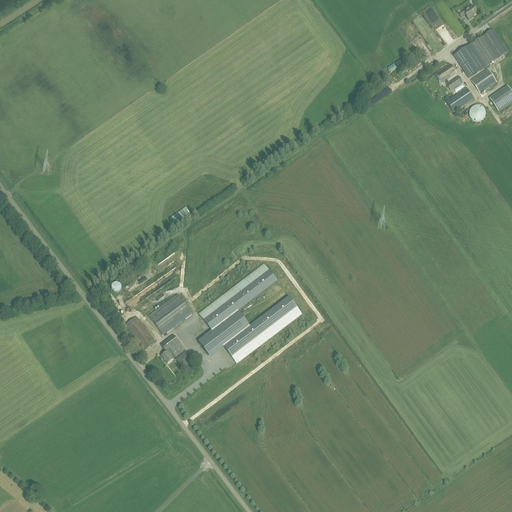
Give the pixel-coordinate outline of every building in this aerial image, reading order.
[(458,14),(461,18),(465,16),(469,21),(472,18),(471,17),(477,13),(472,6),(464,13),(463,11),(458,14)] [(414,25),(406,28),(414,44),(421,40),(414,25)] [(481,70),(485,68),(507,53),(492,31),(470,45),(466,48),(481,70)] [(465,48),(453,56),(468,79),(480,71),(465,48)] [(447,80),(456,74),(450,64),(434,75),(441,85),(445,82),(447,85),(446,85),(451,92),(463,83),(459,77),(449,83),(447,80)] [(487,70),(471,82),(480,94),(496,83),(487,70)] [(393,85),(374,97),(377,103),(397,92),(393,85)] [(511,93),(507,87),(490,100),(498,112),(511,102),(511,93)] [(453,113),(474,99),(466,88),(446,102),(453,113)] [(478,106),(476,106),(473,107),(471,108),(470,110),(469,112),(468,114),(469,116),(470,118),(471,120),(473,122),(475,123),(477,123),(480,122),(482,121),(483,120),(485,118),(485,116),(486,113),(485,111),(484,109),(482,107),(480,106),(478,106)] [(277,282),(265,266),(200,316),(212,331),(198,341),(207,353),(221,343),(212,331),(277,282)] [(169,277),(174,274),(171,268),(166,271),(169,277)] [(117,283),(115,284),(113,285),(112,286),(112,288),(112,290),(113,292),(115,293),(117,293),(118,293),(119,293),(120,292),(121,290),(122,288),(121,287),(120,285),(120,284),(119,284),(117,283)] [(134,307),(148,297),(144,291),(130,301),(134,307)] [(150,316),(161,331),(163,334),(192,313),(180,296),(150,316)] [(301,313),(289,297),(224,347),(224,346),(223,347),(236,363),(301,313)] [(113,308),(118,318),(121,316),(116,306),(113,308)] [(128,311),(123,316),(127,321),(133,317),(128,311)] [(155,343),(136,318),(125,326),(144,351),(155,343)] [(162,356),(167,365),(174,360),(169,353),(171,352),(175,358),(185,351),(174,335),(161,345),(167,353),(162,356)] [(183,370),(193,362),(185,351),(175,359),(183,370)] [(214,372),(203,380),(205,383),(216,375),(214,372)]
